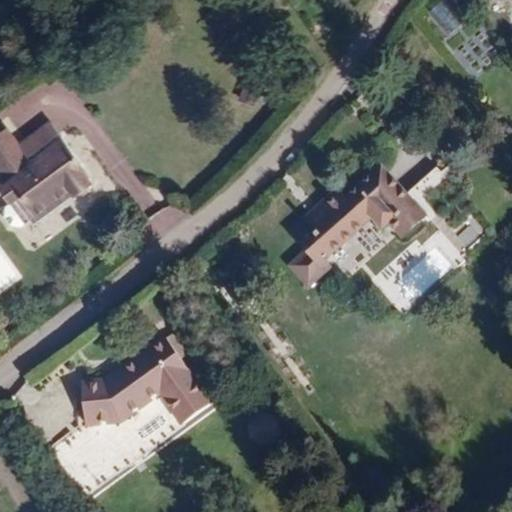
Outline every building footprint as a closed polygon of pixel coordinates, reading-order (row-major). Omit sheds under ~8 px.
[(442,0),(427,11),(445,35),(465,20),(450,0),(442,0)] [(247,80),(239,100),(255,106),(262,85),(247,80)] [(21,198),(35,218),(70,193),(74,199),(77,197),(82,198),(90,192),(90,187),(93,185),(88,179),(91,177),(63,138),(29,162),(6,130),(0,134),(0,174),(7,184),(0,188),(0,192),(10,206),(21,198)] [(345,199),(337,191),(304,219),(312,229),(297,242),(314,261),(297,276),(316,296),(336,277),(330,270),(378,227),(382,231),(390,224),(404,239),(427,218),(429,221),(459,194),(436,168),(406,195),(381,167),(345,199)] [(21,228),(35,218),(21,198),(10,206),(6,209),(4,218),(10,227),(21,228)] [(474,218),(453,238),(465,250),(485,230),(474,218)] [(132,364),(111,367),(115,406),(150,402),(173,434),(241,385),(229,368),(235,364),(224,348),(217,353),(194,321),(132,364)]
